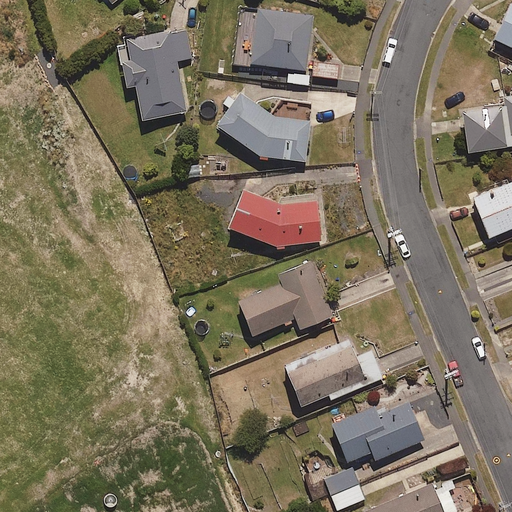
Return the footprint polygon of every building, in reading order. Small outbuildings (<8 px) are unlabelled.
[(511,0),(507,0),(491,35),(511,44),(511,0)] [(252,22),(247,60),(303,67),(310,12),(255,5),(254,13),(236,11),(235,20),(252,22)] [(132,83),(138,117),(183,109),(174,59),(189,56),(184,29),(169,32),(169,28),(123,36),(127,57),(118,58),(123,85),(132,83)] [(336,64),(312,61),(310,75),(335,77),(336,64)] [(235,88),(211,121),(256,153),(303,159),(307,119),(272,114),(235,88)] [(502,103),(459,109),(465,150),(511,142),(511,92),(500,94),(502,103)] [(234,188),(233,177),(209,180),(210,191),(234,188)] [(511,178),(469,195),(485,235),(511,224),(511,178)] [(239,185),(223,224),(273,244),(319,239),(314,199),(278,202),(239,185)] [(278,281),(235,299),(249,333),(281,320),(283,324),(293,320),(296,328),(331,314),(308,258),(274,271),(278,281)] [(346,338),(281,364),(298,404),(325,393),(328,399),(382,377),(370,348),(352,355),(346,338)] [(371,405),(328,422),(344,461),(368,451),(372,459),(423,439),(407,398),(373,411),(371,405)] [(350,466),(321,478),(327,493),(357,481),(350,466)] [(363,497),(357,481),(327,493),(334,509),(363,497)] [(430,481),(356,511),(453,511),(456,511),(447,489),(435,494),(430,481)]
